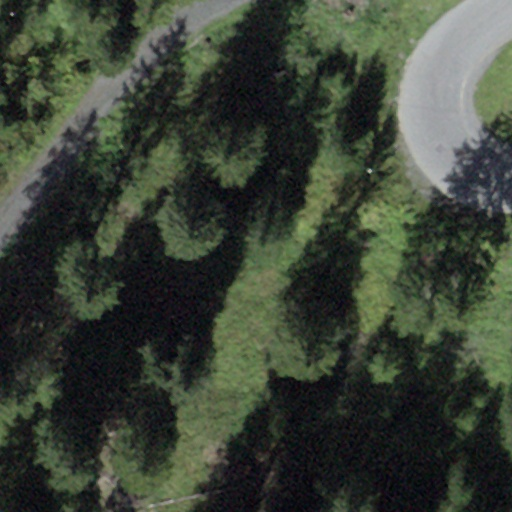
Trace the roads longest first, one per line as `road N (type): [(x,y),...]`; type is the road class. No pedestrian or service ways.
road 1 (track): [(0,213),(51,139),(158,31),(224,0)]
road 2 (residential): [(511,176),(485,174),(455,157),(436,120),(454,50),(511,6)]
